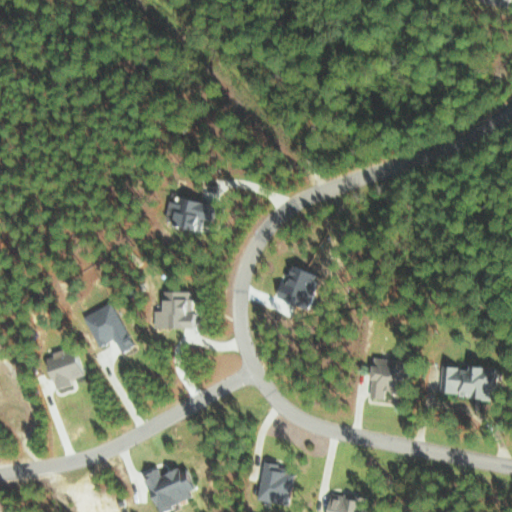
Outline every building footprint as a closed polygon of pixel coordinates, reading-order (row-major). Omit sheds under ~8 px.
[(207,231),(212,217),(223,221),(228,207),(187,194),(184,204),(175,201),(169,218),(207,231)] [(201,291),(171,290),(171,310),(160,310),(159,327),(207,328),(208,313),(200,313),(201,291)] [(121,339),(127,353),(140,347),(120,301),(90,315),(103,347),(121,339)] [(86,376),(86,350),(57,351),(58,388),(78,388),(77,377),(86,376)] [(390,399),(391,387),(413,389),(416,361),(380,358),(376,397),(390,399)] [(262,500),(296,504),(300,472),(283,470),(284,463),(267,461),(262,500)] [(162,511),(163,511),(200,498),(197,490),(205,487),(196,465),(168,476),(165,469),(149,475),(162,511)] [(334,511),(365,511),(368,502),(349,499),(349,495),(338,493),(334,511)]
